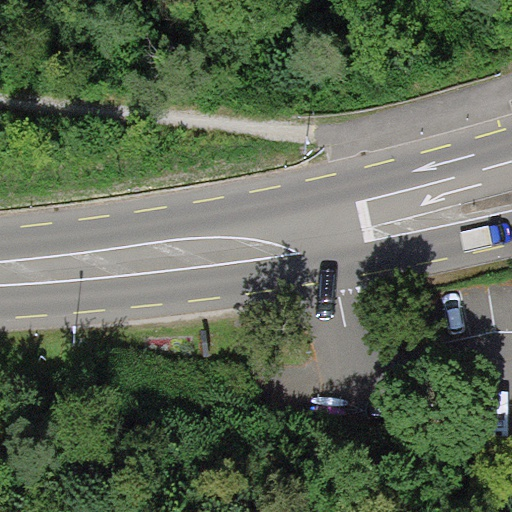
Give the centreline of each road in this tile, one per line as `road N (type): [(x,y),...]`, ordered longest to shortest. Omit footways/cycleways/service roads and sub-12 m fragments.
road 1 (primary): [(0,272),(323,233)]
road 2 (primary): [(511,159),(323,233)]
road 3 (primary): [(323,233),(486,233),(511,226)]
